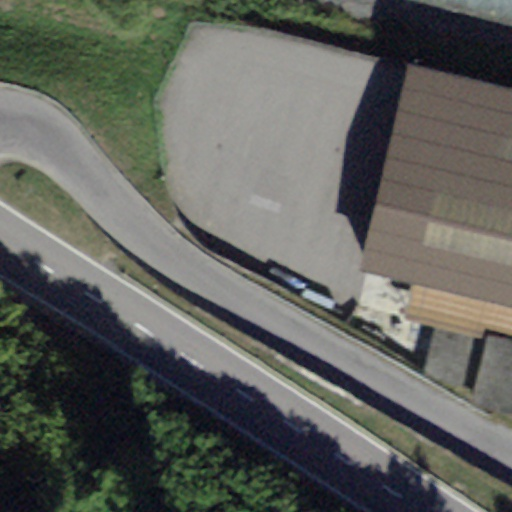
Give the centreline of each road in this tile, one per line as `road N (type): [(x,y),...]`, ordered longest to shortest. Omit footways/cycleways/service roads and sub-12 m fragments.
road 1 (unclassified): [(511,454),(156,250),(48,132),(0,118)]
road 2 (tertiary): [(0,239),(434,511)]
